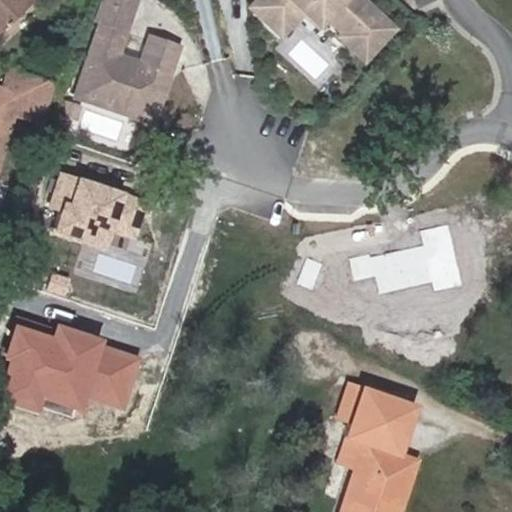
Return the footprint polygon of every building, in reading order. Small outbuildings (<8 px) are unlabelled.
[(0,0),(0,32),(24,9),(15,0),(0,0)] [(33,0),(15,0),(24,9),(33,0)] [(103,23),(84,81),(132,97),(127,114),(154,123),(179,47),(151,38),(142,64),(140,71),(116,63),(118,56),(136,0),(106,0),(99,21),(103,23)] [(398,28),(367,0),(360,0),(391,28),(364,57),(340,36),(344,32),(313,4),(282,36),(251,8),(258,0),(251,0),(245,7),(284,43),(309,15),(320,25),(324,21),(337,33),(333,36),(364,64),(398,28)] [(258,0),(251,8),(282,36),(313,4),(344,32),(340,36),(364,57),(391,28),(360,0),(258,0)] [(142,64),(118,56),(116,63),(140,71),(142,64)] [(39,124),(52,82),(6,68),(0,88),(0,147),(10,115),(39,124)] [(132,97),(84,81),(78,98),(127,114),(132,97)] [(133,233),(134,229),(143,202),(61,175),(52,201),(61,204),(60,209),(53,228),(86,238),(92,220),(111,226),(133,233)] [(111,226),(92,220),(86,238),(105,244),(111,226)] [(421,232),(424,246),(372,258),(371,255),(349,260),(350,263),(354,282),(376,277),(380,294),(433,282),(435,291),(461,285),(447,226),(421,232)] [(321,265),(307,259),(297,284),(312,290),(321,265)] [(52,275),(48,289),(67,295),(72,281),(52,275)] [(19,360),(16,369),(11,384),(77,406),(82,408),(87,393),(120,405),(123,396),(135,360),(100,348),(59,335),(22,322),(10,357),(19,360)] [(62,328),(59,335),(100,348),(103,342),(62,328)] [(11,384),(7,396),(5,402),(40,414),(42,408),(73,419),(77,406),(11,384)] [(395,454),(412,406),(347,384),(335,417),(348,422),(343,437),(362,444),(353,468),(338,511),(395,511),(414,460),(395,454)] [(353,468),(362,444),(343,437),(335,461),(353,468)]
